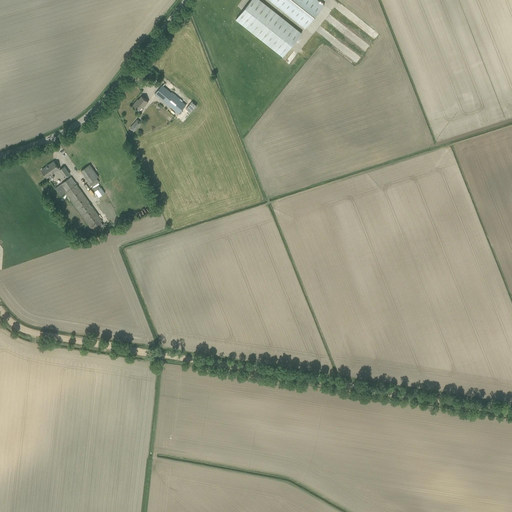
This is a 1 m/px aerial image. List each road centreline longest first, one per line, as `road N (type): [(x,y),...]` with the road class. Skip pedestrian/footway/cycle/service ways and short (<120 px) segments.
road 1 (track): [(511,412),(34,333),(0,310)]
road 2 (tertiary): [(0,156),(75,125),(185,0)]
